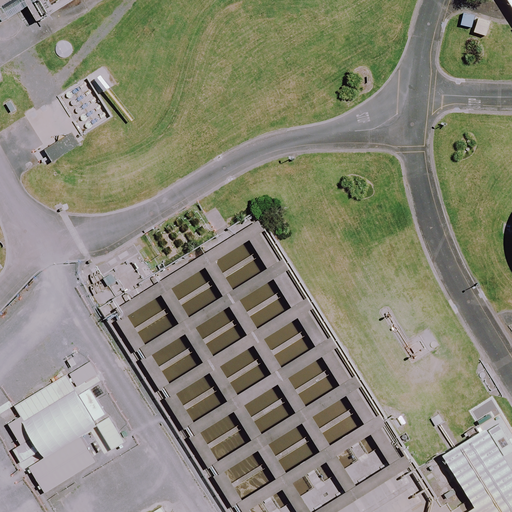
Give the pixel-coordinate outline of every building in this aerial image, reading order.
[(0,0),(0,34),(26,18),(43,45),(114,0),(0,0)] [(511,0),(498,0),(511,23),(511,0)] [(511,53),(511,31),(507,21),(492,29),(507,57),(511,53)] [(80,146),(58,107),(29,124),(52,162),(80,146)] [(331,511),(408,463),(252,222),(104,317),(229,511),(331,511)] [(511,511),(511,457),(491,422),(435,455),(468,511),(511,511)] [(63,511),(55,498),(41,507),(44,511),(63,511)]
